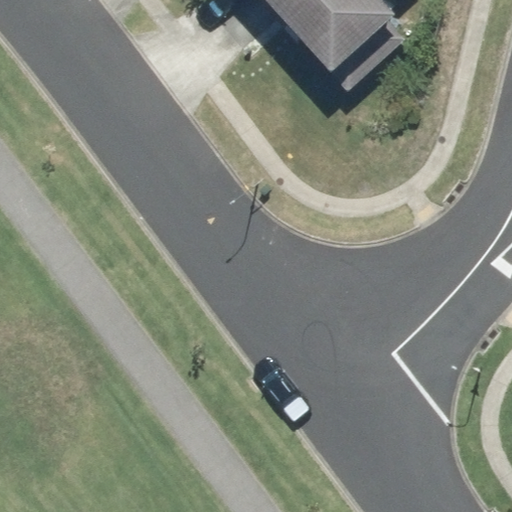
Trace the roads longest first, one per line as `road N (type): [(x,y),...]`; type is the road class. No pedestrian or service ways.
road 1 (residential): [(52,0),(340,381)]
road 2 (residential): [(511,188),(465,273),(340,381)]
road 3 (residential): [(340,381),(439,511)]
